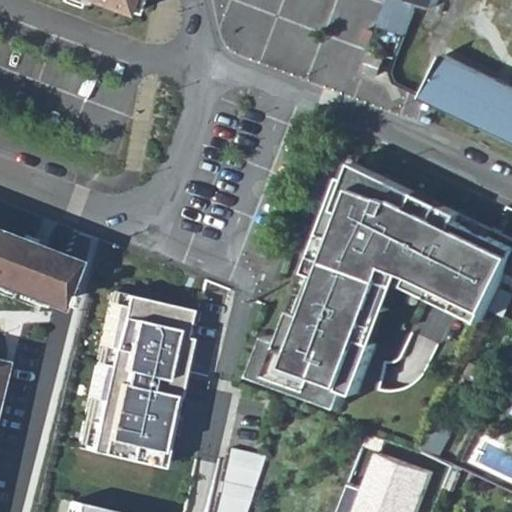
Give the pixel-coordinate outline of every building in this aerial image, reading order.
[(83,0),(114,11),(115,9),(124,12),(128,4),(128,3),(129,0),(83,0)] [(388,0),(379,24),(382,25),(407,35),(420,0),(423,0),(438,6),(439,0),(388,0)] [(511,87),(508,85),(495,79),(445,55),(427,92),(426,95),(443,104),(469,117),(511,137),(511,87)] [(381,174),(365,166),(359,179),(345,175),(310,270),(318,273),(304,311),(296,308),(285,339),(271,334),(257,374),(345,406),(350,389),(360,393),(363,384),(401,281),(409,284),(432,295),(458,308),(485,321),(504,282),(511,264),(511,235),(474,217),(434,198),(406,185),(381,174)] [(0,288),(48,307),(67,259),(62,257),(46,251),(31,245),(0,233),(0,288)] [(112,295),(78,450),(155,466),(159,447),(190,311),(112,295)] [(438,416),(424,446),(436,452),(450,421),(438,416)] [(367,431),(362,446),(383,453),(385,448),(389,439),(367,431)] [(511,479),(511,447),(481,434),(469,460),(511,479)] [(389,439),(385,448),(403,455),(407,445),(389,439)] [(246,511),(262,452),(231,444),(213,511),(246,511)] [(130,511),(62,498),(58,511),(130,511)]
